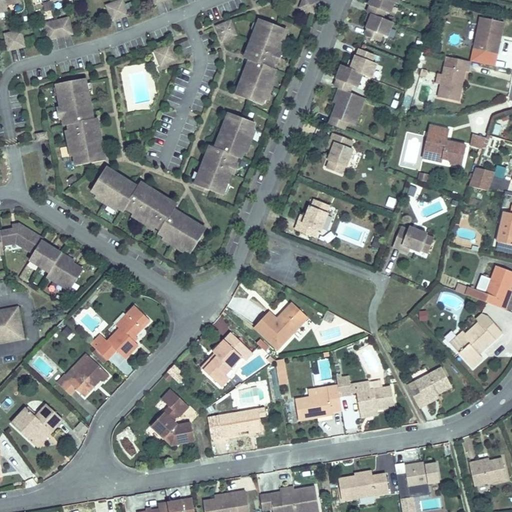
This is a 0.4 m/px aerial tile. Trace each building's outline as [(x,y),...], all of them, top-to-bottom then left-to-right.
[(71,0),(65,0),(48,5),(52,20),(75,14),(71,0)] [(312,16),(319,1),(315,0),(298,0),(295,8),(312,16)] [(370,17),(385,23),(388,16),(393,18),(398,4),(387,0),(375,0),(374,4),(372,10),(370,17)] [(502,36),(504,27),(503,27),(505,14),(508,14),(509,5),(487,0),(485,0),(479,32),(502,36)] [(283,9),(266,2),(265,5),(282,12),(283,9)] [(237,3),(224,8),(230,23),(243,17),(237,3)] [(282,12),(265,5),(252,37),(266,43),(265,46),(269,47),(268,50),(255,45),(244,74),(256,79),(255,82),(269,88),(271,81),(269,80),(278,58),(280,59),(283,52),(279,51),(282,45),(280,45),(284,35),(285,36),(290,23),(289,22),(293,13),(283,9),(282,12)] [(24,12),(8,15),(12,31),(28,28),(24,12)] [(42,23),(47,41),(72,34),(68,16),(42,23)] [(166,34),(163,35),(168,46),(182,41),(176,27),(165,31),(166,34)] [(4,33),(8,52),(26,47),(22,29),(4,33)] [(336,98),(334,104),(351,111),(353,105),(361,107),(371,80),(355,75),(358,68),(363,70),(368,57),(377,60),(382,46),(377,44),(380,37),(364,31),(362,39),(361,38),(359,44),(356,51),(353,50),(347,48),(342,62),(343,62),(340,69),(343,70),(337,84),(341,86),(343,87),(339,98),(336,98)] [(266,43),(252,37),(251,40),(256,42),(255,45),(268,50),(269,47),(265,46),(266,43)] [(475,43),(452,38),(443,78),(464,83),(470,51),(474,52),(475,43)] [(219,53),(207,56),(211,68),(222,64),(219,53)] [(280,59),(278,58),(269,80),(271,81),(274,82),(283,61),(280,59)] [(100,96),(93,63),(79,65),(79,62),(68,63),(71,75),(69,75),(71,89),(73,89),(75,99),(73,99),(74,106),(78,106),(79,112),(82,111),(85,134),(83,135),(85,145),(98,143),(97,140),(111,137),(105,102),(90,105),(89,102),(87,102),(86,99),(100,96)] [(256,79),(244,74),(242,77),(255,82),(256,79)] [(32,91),(32,132),(44,132),(45,92),(32,91)] [(249,100),(236,95),(235,98),(248,104),(249,100)] [(100,100),(100,96),(86,99),(87,102),(89,102),(90,105),(105,102),(104,99),(100,100)] [(248,104),(235,98),(223,127),(236,132),(235,135),(231,134),(230,137),(216,131),(203,163),(219,170),(218,173),(227,177),(231,167),(233,168),(238,155),(237,154),(240,145),(242,146),(245,140),(248,141),(251,135),(249,134),(258,112),(260,113),(263,106),(249,100),(248,104)] [(427,139),(434,140),(436,133),(433,132),(434,124),(437,124),(438,116),(437,115),(438,108),(434,107),(427,139)] [(436,133),(434,140),(465,147),(470,127),(447,123),(448,118),(452,119),(454,110),(438,108),(437,115),(438,116),(437,124),(434,124),(433,132),(436,133)] [(260,113),(258,112),(249,134),(251,135),(254,136),(263,114),(260,113)] [(359,122),(340,115),(337,123),(342,125),(335,143),(337,143),(334,151),(347,155),(350,148),(353,149),(360,131),(357,130),(359,122)] [(236,132),(223,127),(222,130),(217,128),(216,131),(230,137),(231,134),(235,135),(236,132)] [(485,149),(487,138),(473,135),(470,146),(485,149)] [(242,146),(240,145),(237,154),(238,155),(241,156),(245,147),(242,146)] [(492,171),(498,152),(479,148),(472,167),(492,171)] [(134,178),(142,166),(116,150),(108,162),(105,160),(98,172),(104,176),(105,175),(121,185),(120,187),(126,191),(128,188),(137,193),(138,191),(162,207),(161,208),(166,212),(164,215),(170,219),(171,217),(191,229),(190,231),(196,235),(204,223),(201,221),(208,209),(182,193),(175,204),(172,202),(174,199),(171,197),(180,184),(150,166),(142,179),(140,177),(137,180),(134,178)] [(219,170),(203,163),(201,166),(218,173),(219,170)] [(150,166),(147,165),(145,168),(142,166),(134,178),(137,180),(140,177),(142,179),(150,166)] [(307,204),(304,212),(324,219),(327,211),(330,212),(337,195),(333,193),(336,186),(323,181),(320,189),(319,188),(312,205),(307,204)] [(175,204),(182,193),(180,191),(182,186),(180,184),(171,197),(174,199),(172,202),(175,204)] [(137,193),(135,196),(159,211),(161,208),(162,207),(138,191),(137,193)] [(511,223),(511,192),(509,192),(503,221),(511,223)] [(386,206),(393,208),(396,199),(388,197),(386,206)] [(407,208),(400,227),(408,230),(410,225),(427,232),(428,230),(435,232),(440,219),(432,217),(434,214),(415,207),(414,210),(407,208)] [(208,209),(201,221),(204,223),(212,211),(208,209)] [(170,219),(168,221),(188,234),(190,231),(191,229),(171,217),(170,219)] [(0,256),(5,255),(4,247),(17,244),(34,255),(30,261),(50,274),(48,278),(61,286),(64,280),(74,287),(85,269),(75,263),(75,262),(43,242),(44,240),(20,225),(17,229),(0,232),(0,256)] [(426,257),(434,237),(427,234),(419,254),(426,257)] [(511,252),(504,250),(500,261),(494,275),(488,272),(477,268),(473,277),(511,293),(511,252)] [(494,275),(500,261),(494,258),(488,272),(494,275)] [(64,280),(61,286),(71,292),(74,287),(64,280)] [(315,302),(297,287),(284,302),(275,294),(262,310),(288,333),(300,319),(315,302)] [(472,330),(467,335),(480,349),(490,340),(487,336),(509,315),(493,298),(486,296),(483,300),(487,305),(472,319),(466,323),(472,330)] [(103,333),(116,345),(125,334),(135,343),(148,329),(143,325),(153,314),(138,300),(115,325),(112,323),(103,333)] [(19,308),(0,311),(0,344),(25,339),(19,308)] [(456,324),(467,335),(472,330),(466,323),(472,319),(467,314),(456,324)] [(231,372),(240,363),(236,359),(251,342),(255,346),(262,339),(237,318),(220,338),(226,343),(213,357),(231,372)] [(96,340),(74,365),(79,369),(101,345),(96,340)] [(283,345),(277,340),(274,343),(278,348),(282,345),(283,345)] [(446,343),(413,362),(425,384),(440,375),(437,370),(443,367),(455,360),(446,343)] [(79,369),(74,365),(66,373),(80,385),(87,378),(98,387),(108,376),(105,373),(110,366),(114,369),(120,362),(101,345),(79,369)] [(285,360),(275,360),(277,385),(286,385),(285,360)] [(374,361),(355,364),(357,373),(363,372),(367,393),(385,390),(401,387),(398,365),(376,369),(374,361)] [(340,391),(349,390),(343,364),(336,366),(337,375),(327,376),(302,381),(306,402),(325,399),(324,394),(340,391)] [(337,375),(336,366),(325,368),(327,376),(337,375)] [(446,372),(443,367),(437,370),(440,375),(446,372)] [(172,421),(175,418),(180,422),(185,421),(187,427),(201,425),(197,407),(187,408),(182,402),(186,398),(189,399),(197,390),(179,373),(170,382),(178,390),(160,410),(172,421)] [(44,430),(58,414),(63,417),(76,403),(60,388),(46,404),(37,395),(23,411),(32,419),(44,430)] [(272,390),(265,391),(266,399),(274,399),(272,390)] [(368,399),(386,395),(385,390),(367,393),(368,399)] [(232,398),(238,423),(245,422),(244,417),(255,414),(269,411),(266,399),(265,391),(232,398)] [(230,425),(238,423),(232,398),(224,399),(230,425)] [(269,411),(255,414),(256,420),(270,417),(269,411)] [(0,461),(12,460),(9,441),(12,440),(10,426),(0,428),(0,461)] [(483,459),(511,451),(511,435),(511,431),(488,438),(487,435),(477,436),(483,459)] [(414,465),(448,459),(445,441),(418,445),(417,441),(410,442),(414,465)] [(349,481),(393,471),(389,453),(376,456),(375,452),(345,458),(349,481)] [(290,463),(291,471),(292,475),(301,473),(300,470),(299,462),(290,463)] [(397,475),(405,473),(404,464),(395,465),(397,475)] [(279,472),(281,487),(293,486),(294,499),(327,494),(323,466),(300,470),(301,473),(292,475),(291,471),(279,472)] [(255,470),(243,472),(247,498),(260,495),(255,470)] [(247,498),(243,472),(231,474),(232,478),(212,482),(215,504),(247,498)] [(417,487),(414,476),(406,478),(409,489),(417,487)] [(293,486),(281,487),(283,500),(294,499),(293,486)] [(151,511),(174,511),(176,511),(172,491),(148,495),(151,511)] [(401,511),(415,511),(413,497),(399,499),(401,511)] [(92,511),(131,511),(129,498),(119,499),(120,503),(92,508),(92,511)] [(187,511),(191,511),(190,500),(182,501),(183,511),(187,511)]
